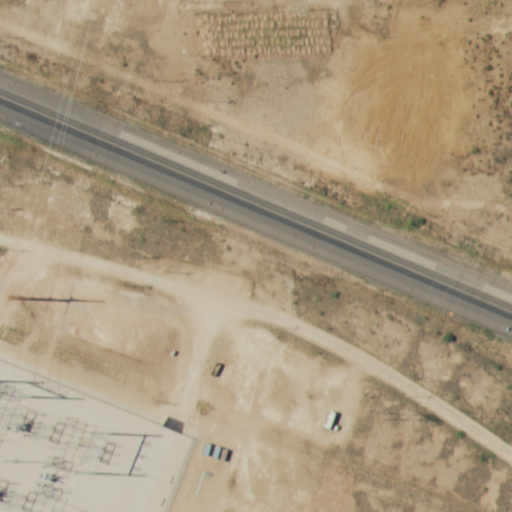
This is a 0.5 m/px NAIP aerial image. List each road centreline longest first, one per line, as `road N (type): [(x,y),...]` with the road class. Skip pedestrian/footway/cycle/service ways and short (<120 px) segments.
road 1 (residential): [(511,457),(284,322),(0,234)]
road 2 (primary): [(511,314),(0,97)]
